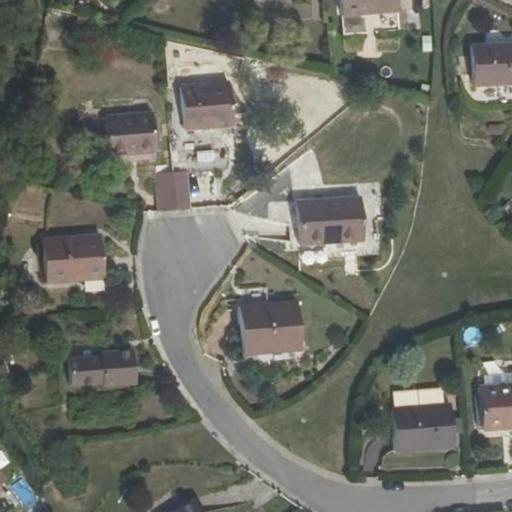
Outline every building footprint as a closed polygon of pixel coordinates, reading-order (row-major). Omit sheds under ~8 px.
[(394,0),(339,0),(342,36),(398,32),(394,0)] [(471,87),(511,85),(511,43),(470,46),(471,87)] [(183,131),(231,127),(226,82),(179,86),(183,131)] [(108,157),(153,153),(150,113),(104,117),(108,157)] [(170,174),(173,210),(192,209),(188,172),(170,174)] [(154,175),(156,211),(173,210),(170,174),(154,175)] [(298,244),(362,241),(359,197),(295,201),(298,244)] [(43,283),(101,280),(98,234),(40,239),(43,283)] [(242,355),(299,350),(296,301),(238,306),(242,355)] [(101,387),(133,383),(130,351),(98,353),(98,357),(67,359),(69,385),(100,382),(101,387)] [(484,387),(511,384),(511,374),(483,376),(484,387)] [(511,384),(484,387),(478,387),(482,431),(511,428),(511,384)] [(395,451),(452,447),(448,405),(391,408),(395,451)] [(200,511),(191,499),(172,511),(200,511)]
